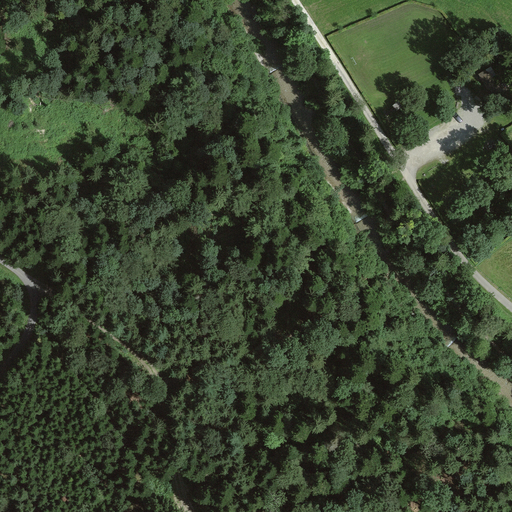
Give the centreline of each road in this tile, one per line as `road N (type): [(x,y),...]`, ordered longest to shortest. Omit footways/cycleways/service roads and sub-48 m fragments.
road 1 (unclassified): [(332,57),(466,263),(511,306)]
road 2 (track): [(192,511),(151,366),(77,307),(29,284)]
road 3 (track): [(0,260),(22,275),(32,298),(23,339),(0,369)]
